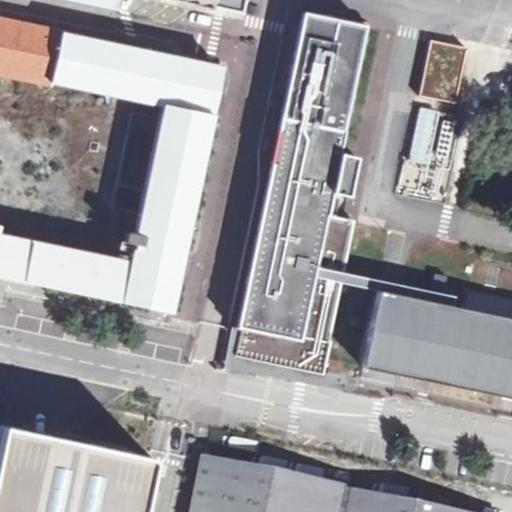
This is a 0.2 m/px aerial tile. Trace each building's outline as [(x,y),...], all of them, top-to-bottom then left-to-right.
[(75,0),(115,8),(116,0),(169,0),(210,9),(212,5),(243,11),(245,0),(75,0)] [(290,120),(346,131),(367,26),(304,13),(285,106),(292,107),(290,120)] [(0,19),(0,71),(52,82),(162,105),(136,232),(127,231),(125,242),(134,244),(131,262),(0,235),(0,277),(171,313),(223,67),(0,19)] [(470,47),(434,39),(422,95),(458,103),(470,47)] [(437,109),(423,107),(413,160),(427,163),(437,109)] [(244,326),(329,343),(355,223),(337,219),(342,194),(350,196),(358,157),(341,154),(346,131),(290,120),(283,118),(270,175),(275,176),(244,326)] [(511,297),(467,288),(462,308),(377,289),(362,367),(511,398),(511,297)] [(324,369),(329,343),(244,326),(238,353),(324,369)] [(0,426),(0,511),(141,511),(153,456),(1,423),(0,426)] [(355,511),(360,492),(205,460),(194,511),(355,511)] [(454,511),(360,492),(355,511),(454,511)]
